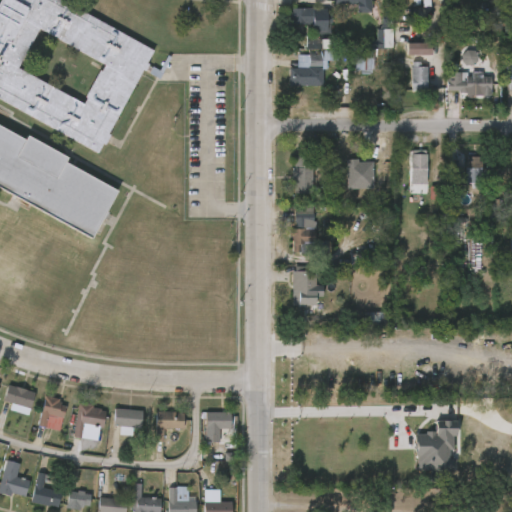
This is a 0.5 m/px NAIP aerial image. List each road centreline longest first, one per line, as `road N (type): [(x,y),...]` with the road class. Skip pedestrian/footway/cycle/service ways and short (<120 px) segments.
road 1 (tertiary): [(257,511),(255,0)]
road 2 (residential): [(0,349),(76,375),(255,385)]
road 3 (residential): [(255,126),(511,124)]
